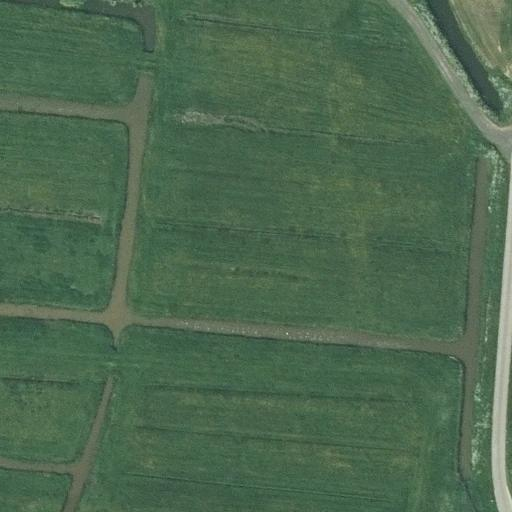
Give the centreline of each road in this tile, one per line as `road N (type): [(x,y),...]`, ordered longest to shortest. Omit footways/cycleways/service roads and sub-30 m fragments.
road 1 (unclassified): [(504,511),(496,445),(511,235)]
road 2 (track): [(511,138),(482,125),(395,0)]
